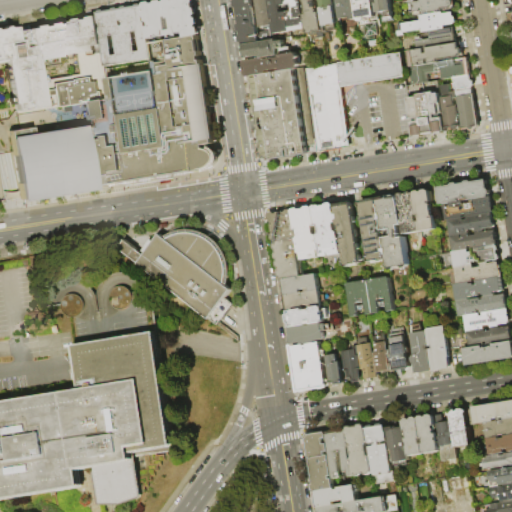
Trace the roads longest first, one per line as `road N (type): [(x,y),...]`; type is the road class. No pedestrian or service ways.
road 1 (secondary): [(511,146),(243,190)]
road 2 (secondary): [(511,380),(278,419)]
road 3 (residential): [(511,199),(479,0)]
road 4 (secondary): [(168,205),(0,229)]
road 5 (tertiary): [(239,160),(213,0)]
